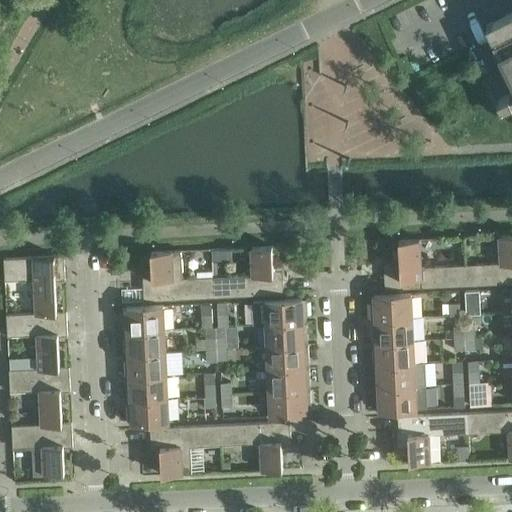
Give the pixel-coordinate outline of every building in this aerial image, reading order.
[(511,10),(486,23),(507,65),(487,75),(498,99),(500,98),(503,104),(511,99),(511,10)] [(500,262),(461,264),(462,285),(511,282),(511,234),(499,235),(500,262)] [(462,285),(461,264),(421,266),(420,238),(399,239),(400,263),(384,264),(385,288),(462,285)] [(252,274),(213,276),(214,296),(284,293),(283,269),(273,269),(272,245),(251,246),(252,274)] [(183,277),(181,250),(151,251),(152,275),(143,276),(144,300),(214,296),(213,276),(183,277)] [(34,278),(36,312),(57,311),(56,279),(65,279),(64,255),(4,257),(5,280),(34,278)] [(465,290),(466,314),(480,313),(479,290),(465,290)] [(371,318),(412,316),(411,293),(370,295),(371,318)] [(306,298),(253,300),(254,324),(266,323),(307,321),(306,298)] [(447,303),(447,315),(460,314),(459,302),(447,303)] [(123,330),(164,328),(163,304),(122,306),(123,330)] [(37,334),(39,367),(60,366),(58,335),(68,334),(66,310),(57,311),(36,312),(7,313),(8,335),(37,334)] [(218,313),(218,325),(231,325),(230,312),(218,313)] [(199,314),(199,326),(212,326),(212,313),(199,314)] [(372,341),(413,339),(412,316),(371,318),(372,341)] [(266,323),(267,346),(308,344),(307,321),(266,323)] [(464,337),(477,336),(476,324),(463,325),(464,337)] [(464,337),(463,325),(451,325),(451,337),(464,337)] [(164,328),(123,330),(125,353),(166,351),(164,328)] [(216,336),(216,348),(229,348),(228,335),(216,336)] [(216,348),(216,336),(203,337),(203,349),(216,348)] [(477,348),(477,336),(464,337),(465,349),(477,348)] [(464,337),(451,337),(452,349),(465,349),(464,337)] [(373,364),(414,362),(413,339),(372,341),(373,364)] [(268,369),(309,367),(308,344),(267,346),(268,369)] [(216,348),(203,349),(204,361),(217,361),(216,348)] [(216,348),(217,361),(230,360),(229,348),(216,348)] [(166,351),(125,353),(126,376),(167,374),(183,373),(182,350),(166,351)] [(414,362),(373,364),(374,387),(425,384),(423,361),(414,362)] [(40,389),(41,423),(62,422),(61,390),(70,390),(69,366),(60,366),(39,367),(9,369),(10,391),(40,389)] [(268,369),(269,391),(310,390),(309,367),(268,369)] [(479,369),(470,370),(470,382),(480,382),(479,369)] [(464,382),(464,370),(451,371),(452,383),(464,382)] [(167,374),(126,376),(127,398),(168,396),(167,374)] [(234,393),(234,381),(221,382),(221,394),(234,393)] [(471,395),(484,394),(483,381),(470,382),(471,395)] [(215,394),(214,382),(201,383),(202,395),(215,394)] [(464,382),(452,383),(452,396),(465,395),(464,382)] [(426,408),(425,384),(374,387),(376,410),(426,408)] [(310,390),(269,391),(270,415),(311,413),(310,390)] [(222,406),(235,406),(234,393),(221,394),(222,406)] [(215,394),(202,395),(203,407),(215,407),(215,394)] [(128,422),(169,420),(168,396),(127,398),(128,422)] [(509,458),(511,457),(511,409),(468,411),(469,432),(508,430),(509,458)] [(409,462),(440,461),(439,433),(469,432),(468,411),(398,415),(399,439),(408,438),(409,462)] [(224,423),(225,443),(260,442),(261,469),(283,468),(281,444),(291,444),(290,420),(224,423)] [(62,422),(41,423),(12,424),(13,447),(34,446),(35,473),(65,472),(64,446),(73,445),(72,421),(62,422)] [(224,423),(150,427),(151,451),(160,450),(161,474),(192,473),(190,445),(225,443),(224,423)] [(469,445),(462,445),(462,460),(470,459),(469,445)]
